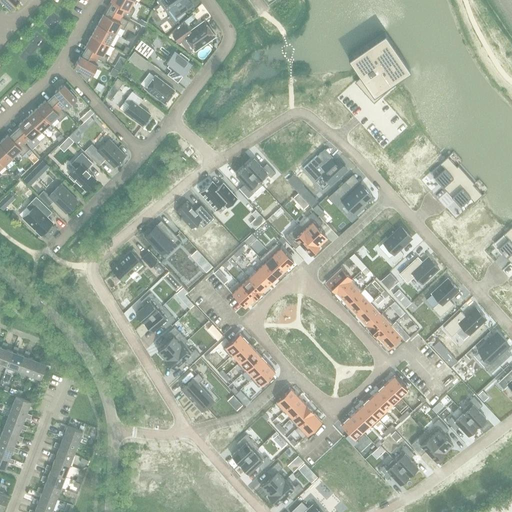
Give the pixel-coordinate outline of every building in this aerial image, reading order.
[(2,5),(4,2),(10,8),(18,0),(0,0),(0,4),(2,6),(2,5)] [(130,6),(133,0),(110,0),(110,1),(113,2),(110,7),(130,18),(135,9),(130,6)] [(184,10),(192,4),(189,0),(159,0),(167,10),(170,8),(178,20),(175,23),(176,23),(186,13),(185,12),(184,10)] [(97,24),(115,34),(119,27),(123,29),(128,20),(109,9),(106,14),(103,13),(97,24)] [(214,35),(205,21),(191,31),(186,25),(173,35),(178,42),(185,37),(194,50),(214,35)] [(109,44),(115,34),(97,24),(92,34),(109,44)] [(85,51),(98,58),(105,62),(108,56),(103,54),(109,44),(92,34),(85,45),(88,46),(85,51)] [(380,35),(352,54),(357,61),(352,64),(356,69),(358,73),(360,76),(356,80),(375,101),(395,84),(393,81),(398,78),(405,72),(401,66),(405,62),(389,39),(384,42),(380,35)] [(147,57),(153,49),(141,40),(135,47),(147,57)] [(184,74),(192,64),(188,60),(189,59),(180,52),(179,54),(174,50),(166,61),(169,63),(167,67),(178,75),(180,72),(184,74)] [(95,63),(98,58),(85,51),(83,56),(80,55),(74,66),(81,70),(80,73),(79,72),(79,73),(87,82),(87,81),(90,75),(91,76),(97,65),(95,63)] [(147,61),(134,51),(128,59),(141,69),(147,61)] [(162,80),(155,75),(144,88),(164,103),(174,90),(167,84),(162,80)] [(52,98),(61,108),(65,104),(67,106),(77,98),(76,97),(77,96),(70,89),(69,90),(63,83),(54,92),(56,94),(52,98)] [(142,98),(132,91),(124,100),(129,104),(124,111),(142,125),(150,114),(138,104),(142,98)] [(67,114),(61,108),(52,98),(48,101),(46,99),(36,108),(50,122),(56,117),(59,121),(67,114)] [(41,131),(50,122),(36,108),(28,116),(41,131)] [(32,139),(41,131),(28,116),(18,124),(20,126),(16,130),(26,141),(30,137),(32,139)] [(304,149),(314,140),(302,127),(285,144),(292,151),(286,156),(296,166),(309,154),(304,149)] [(0,141),(0,143),(12,157),(18,152),(22,155),(29,148),(14,132),(10,136),(8,134),(0,141)] [(97,149),(91,143),(84,150),(99,165),(105,158),(114,167),(126,155),(109,138),(97,149)] [(0,161),(3,165),(12,157),(0,143),(0,161)] [(92,163),(82,152),(71,163),(76,168),(69,174),(70,175),(69,176),(74,181),(75,180),(85,189),(96,179),(90,173),(86,169),(92,163)] [(317,156),(303,168),(316,182),(323,175),(331,184),(336,179),(337,180),(342,175),(341,174),(347,169),(338,160),(335,163),(331,158),(325,164),(317,156)] [(443,168),(434,177),(447,191),(466,174),(458,165),(456,166),(447,156),(439,163),(443,168)] [(254,158),(245,166),(260,182),(268,174),(270,177),(275,172),(267,163),(262,167),(254,158)] [(245,166),(236,175),(244,184),(239,188),(248,197),(253,193),(262,184),(260,182),(245,166)] [(466,174),(447,191),(460,206),(469,197),(474,202),(482,194),(473,184),(474,183),(466,174)] [(212,180),(199,192),(216,210),(217,209),(220,212),(226,206),(227,207),(237,198),(222,182),(217,187),(212,180)] [(345,180),(331,193),(339,202),(342,200),(354,213),(372,196),(359,182),(353,188),(345,180)] [(65,212),(77,200),(60,184),(49,195),(65,212)] [(41,234),(52,222),(46,216),(51,211),(36,196),(26,206),(30,210),(23,217),(41,234)] [(186,201),(176,211),(180,215),(179,216),(181,218),(182,217),(192,228),(199,222),(204,227),(213,218),(201,204),(194,210),(186,201)] [(312,211),(298,224),(319,246),(319,245),(318,245),(327,237),(317,227),(322,222),(312,211)] [(298,224),(284,237),(295,248),(300,243),(310,254),(319,246),(298,224)] [(400,225),(383,241),(393,253),(389,257),(394,262),(403,254),(399,249),(411,237),(400,225)] [(150,229),(144,236),(161,254),(172,243),(176,247),(181,242),(167,226),(161,230),(157,226),(152,231),(150,229)] [(507,239),(497,247),(510,262),(511,260),(511,227),(511,226),(503,234),(507,239)] [(276,243),(268,250),(285,269),(293,261),(276,243)] [(130,250),(110,268),(122,281),(142,263),(130,250)] [(268,250),(259,258),(262,261),(262,260),(277,276),(285,269),(268,250)] [(148,251),(141,257),(150,267),(157,261),(148,251)] [(417,256),(399,273),(407,281),(414,274),(422,283),(439,267),(428,256),(422,261),(417,256)] [(262,261),(254,268),(255,269),(256,270),(256,269),(269,284),(277,276),(262,260),(262,261)] [(341,268),(326,281),(336,293),(351,279),(341,268)] [(248,276),(249,276),(248,277),(261,291),(269,284),(256,269),(256,270),(255,269),(248,276)] [(389,272),(380,280),(389,289),(398,281),(389,272)] [(239,282),(253,298),(261,291),(248,277),(249,276),(248,276),(247,275),(239,282)] [(448,277),(431,292),(439,301),(432,307),(440,315),(453,303),(449,298),(458,289),(448,277)] [(351,279),(336,293),(347,304),(360,292),(362,291),(351,279)] [(237,280),(229,288),(245,306),(253,298),(239,282),(237,280)] [(144,305),(136,313),(144,322),(162,305),(150,292),(140,301),(144,305)] [(360,292),(347,304),(357,315),(370,303),(360,292)] [(370,303),(357,315),(367,326),(380,314),(380,313),(370,303)] [(162,305),(144,322),(152,331),(161,323),(165,328),(175,319),(162,305)] [(460,310),(443,326),(451,335),(462,325),(469,333),(485,318),(475,306),(465,315),(460,310)] [(380,314),(367,326),(377,337),(390,325),(391,325),(392,323),(382,312),(380,313),(380,314)] [(390,325),(377,337),(388,348),(401,336),(391,325),(390,325)] [(168,341),(158,351),(166,359),(184,343),(187,340),(174,326),(163,336),(168,341)] [(497,332),(478,349),(489,360),(484,365),(490,372),(508,355),(503,349),(508,344),(497,332)] [(240,333),(223,348),(231,356),(232,355),(232,354),(247,340),(240,333)] [(247,340),(232,354),(232,355),(239,362),(254,348),(247,340)] [(0,363),(7,366),(12,351),(6,348),(8,343),(3,341),(1,347),(0,349),(0,363)] [(166,359),(165,360),(173,369),(184,359),(189,364),(200,354),(195,348),(192,351),(184,343),(166,359)] [(18,370),(24,355),(17,352),(19,347),(14,345),(12,351),(7,366),(18,370)] [(239,361),(237,363),(244,371),(246,369),(261,355),(254,348),(239,362),(239,361)] [(29,374),(35,359),(28,357),(30,351),(26,349),(24,355),(18,370),(29,374)] [(37,354),(35,359),(29,374),(41,379),(47,364),(39,361),(42,356),(37,354)] [(261,355),(246,369),(252,376),(253,377),(268,363),(261,355)] [(252,376),(251,378),(258,386),(275,371),(268,363),(253,377),(252,376)] [(511,369),(498,382),(503,388),(507,384),(511,389),(511,369)] [(198,372),(180,388),(201,411),(213,399),(198,383),(203,378),(198,372)] [(394,374),(386,381),(400,396),(407,389),(394,374)] [(386,381),(378,388),(392,403),(393,405),(402,398),(400,396),(386,381)] [(291,388),(275,402),(283,411),(285,409),(284,409),(298,396),(291,388)] [(378,388),(371,395),(385,410),(392,403),(378,388)] [(16,395),(12,406),(27,412),(29,406),(34,408),(36,403),(31,401),(16,395)] [(371,395),(363,402),(379,419),(387,411),(385,410),(371,395)] [(470,402),(461,410),(463,412),(464,412),(476,426),(486,417),(477,409),(482,404),(473,395),(468,400),(470,402)] [(298,396),(284,409),(285,409),(291,417),(292,417),(306,404),(298,396)] [(363,402),(356,409),(370,424),(369,424),(371,426),(379,419),(363,402)] [(291,417),(290,418),(297,426),(297,427),(313,412),(306,404),(292,417),(291,417)] [(12,406),(7,418),(23,424),(25,417),(30,419),(32,414),(27,412),(12,406)] [(356,409),(348,416),(362,431),(363,430),(369,424),(370,424),(356,409)] [(297,426),(294,429),(302,437),(321,420),(313,412),(297,427),(297,426)] [(451,415),(446,420),(455,429),(459,425),(467,434),(476,426),(464,412),(463,412),(455,420),(451,415)] [(348,416),(341,423),(356,440),(364,432),(363,430),(362,431),(348,416)] [(3,429),(18,435),(21,428),(26,430),(28,426),(23,424),(7,418),(3,429)] [(63,436),(78,442),(85,424),(70,418),(65,432),(60,430),(58,434),(63,436)] [(427,433),(427,434),(444,452),(444,451),(452,444),(443,433),(448,429),(438,418),(432,423),(435,426),(427,433)] [(3,429),(0,436),(0,440),(14,446),(17,439),(21,441),(23,437),(18,435),(3,429)] [(424,430),(410,443),(421,454),(426,450),(436,461),(445,452),(444,451),(444,452),(427,434),(427,433),(424,430)] [(240,446),(232,455),(240,464),(256,449),(258,447),(246,433),(236,442),(240,446)] [(74,453),(78,442),(63,436),(61,443),(56,441),(54,445),(59,447),(74,453)] [(0,440),(0,452),(10,457),(12,450),(17,452),(19,448),(14,446),(0,440)] [(402,451),(394,459),(408,475),(417,466),(409,458),(414,453),(405,444),(400,449),(402,451)] [(69,465),(74,453),(59,447),(56,455),(51,453),(50,457),(55,459),(69,465)] [(256,449),(240,464),(248,473),(257,464),(261,469),(271,460),(266,455),(264,457),(256,449)] [(0,466),(5,469),(8,461),(13,463),(15,459),(10,457),(0,452),(0,466)] [(65,476),(69,465),(55,459),(52,466),(47,464),(45,468),(50,470),(65,476)] [(383,464),(378,469),(387,478),(391,474),(399,483),(408,475),(394,459),(385,467),(383,464)] [(271,476),(261,485),(269,494),(285,479),(284,479),(277,471),(282,466),(277,461),(266,471),(271,476)] [(372,501),(385,489),(362,464),(349,476),(354,482),(342,493),(354,505),(366,495),(372,501)] [(61,487),(65,476),(50,470),(48,477),(43,475),(41,479),(46,481),(61,487)] [(269,494),(268,494),(276,503),(287,493),(292,498),(303,488),(298,483),(295,486),(287,477),(284,479),(285,479),(269,494)] [(56,498),(61,487),(46,481),(44,488),(39,486),(37,491),(42,493),(56,498)] [(0,492),(0,511),(1,511),(2,510),(3,510),(8,495),(0,492)] [(52,509),(56,498),(42,493),(39,500),(34,498),(32,502),(38,504),(52,509)] [(301,501),(290,511),(289,511),(320,511),(313,504),(308,508),(301,501)]
